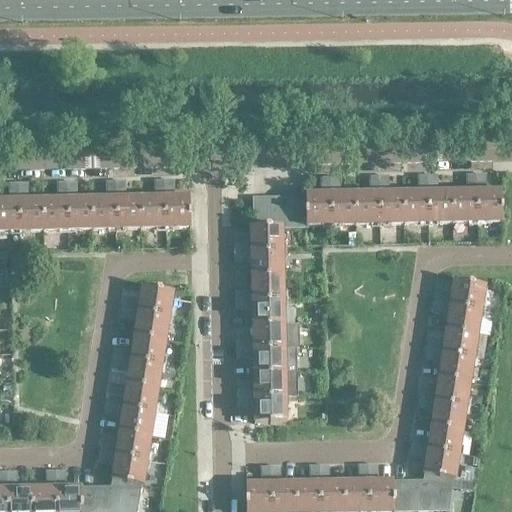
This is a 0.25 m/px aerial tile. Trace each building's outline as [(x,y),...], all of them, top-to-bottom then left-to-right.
[(476,189),(475,176),(467,176),(467,189),(471,189),(476,189)] [(484,189),(484,176),(475,176),(476,189),(480,189),(484,189)] [(427,190),(427,177),(418,177),(418,190),(422,190),(427,190)] [(436,190),(435,177),(427,177),(427,190),(431,190),(436,190)] [(378,191),(378,178),(369,178),(370,191),(374,191),(378,191)] [(387,191),(387,178),(378,178),(378,191),(383,191),(387,191)] [(329,192),(329,179),(321,179),(321,192),(325,192),(329,192)] [(338,192),(338,179),(329,179),(329,192),(334,192),(338,192)] [(164,195),(164,182),(155,182),(155,195),(160,195),(164,195)] [(173,195),(173,182),(164,182),(164,195),(169,195),(173,195)] [(115,196),(115,183),(106,183),(106,196),(111,196),(115,196)] [(124,196),(124,183),(115,183),(115,196),(120,196),(124,196)] [(66,197),(66,184),(58,184),(58,197),(62,197),(66,197)] [(75,197),(75,184),(66,184),(66,197),(71,197),(75,197)] [(18,198),(17,185),(9,185),(9,198),(13,198),(18,198)] [(26,198),(26,185),(17,185),(18,198),(22,198),(26,198)] [(476,225),(476,189),(471,189),(471,193),(451,193),(452,226),(476,225)] [(501,225),(500,192),(480,193),(480,189),(476,189),(476,225),(501,225)] [(427,226),(427,190),(422,190),(423,194),(403,194),(403,227),(427,226)] [(452,226),(451,193),(431,194),(431,190),(427,190),(427,226),(452,226)] [(379,227),(378,191),(374,191),(374,195),(354,195),(354,228),(379,227)] [(403,227),(403,194),(383,195),(383,191),(378,191),(379,227),(403,227)] [(330,228),(329,192),(325,192),(325,196),(305,196),(305,200),(305,228),(330,228)] [(354,228),(354,195),(334,195),(334,192),(329,192),(330,228),(354,228)] [(165,231),(164,195),(160,195),(160,199),(140,199),(140,231),(165,231)] [(189,231),(189,198),(169,199),(169,195),(164,195),(165,231),(188,230),(189,231)] [(116,232),(115,196),(111,196),(111,200),(91,200),(91,232),(116,232)] [(140,231),(140,199),(120,200),(120,196),(115,196),(116,232),(140,231)] [(67,233),(66,197),(62,197),(62,201),(42,201),(43,233),(67,233)] [(91,232),(91,200),(71,201),(71,197),(66,197),(67,233),(91,232)] [(0,234),(18,234),(18,198),(13,198),(13,202),(0,202),(0,234)] [(43,233),(42,201),(22,202),(22,198),(18,198),(18,234),(43,233)] [(280,229),(279,200),(267,201),(267,229),(280,229)] [(293,229),(292,200),(279,200),(280,229),(282,229),(282,230),(293,229)] [(305,229),(305,228),(305,200),(292,200),(293,229),(305,229)] [(267,229),(267,201),(253,201),(254,229),(267,229)] [(282,253),(282,230),(282,229),(280,229),(267,229),(254,229),(249,229),(250,250),(246,250),(246,254),(282,253)] [(246,254),(246,250),(246,245),(233,246),(233,254),(246,254)] [(283,277),(282,253),(246,254),(246,259),(250,259),(250,278),(283,277)] [(246,263),(246,259),(246,254),(233,254),(233,263),(246,263)] [(283,302),(283,277),(250,278),(251,298),(247,298),(247,303),(283,302)] [(481,313),(485,288),(453,283),(450,303),(446,303),(445,307),(481,313)] [(169,319),(173,294),(141,289),(138,309),(134,309),(133,313),(169,319)] [(247,303),(247,298),(247,294),(234,294),(234,303),(247,303)] [(445,307),(446,303),(446,299),(434,297),(432,305),(445,307)] [(133,313),(134,309),(134,304),(121,302),(120,311),(133,313)] [(284,326),(283,302),(247,303),(247,307),(251,307),(251,327),(284,326)] [(247,311),(247,307),(247,303),(234,303),(234,312),(247,311)] [(443,316),(444,312),(445,307),(432,305),(431,314),(443,316)] [(477,337),(481,313),(445,307),(444,312),(448,312),(445,332),(477,337)] [(132,322),(132,317),(133,313),(120,311),(119,320),(132,322)] [(165,343),(169,319),(133,313),(132,317),(136,318),(133,338),(165,343)] [(284,351),(284,326),(251,327),(252,347),(248,347),(248,351),(284,351)] [(473,361),(477,337),(445,332),(442,352),(438,351),(437,355),(473,361)] [(162,367),(165,343),(133,338),(130,357),(126,357),(125,361),(162,367)] [(248,351),(248,347),(248,343),(235,343),(235,352),(248,351)] [(437,355),(438,351),(439,347),(426,345),(425,353),(437,355)] [(125,361),(126,357),(127,353),(114,350),(112,359),(125,361)] [(248,360),(248,356),(248,351),(235,352),(235,360),(248,360)] [(285,375),(284,351),(248,351),(248,356),(252,356),(252,376),(285,375)] [(436,364),(437,360),(437,355),(425,353),(423,362),(436,364)] [(470,385),(473,361),(437,355),(437,360),(441,360),(438,380),(470,385)] [(124,370),(125,365),(125,361),(112,359),(111,368),(124,370)] [(158,391),(162,367),(125,361),(125,365),(129,366),(126,386),(158,391)] [(285,399),(285,375),(252,376),(253,396),(249,396),(249,400),(285,399)] [(466,409),(470,385),(438,380),(435,400),(431,399),(430,403),(466,409)] [(154,415),(158,391),(126,386),(122,405),(119,405),(118,409),(154,415)] [(249,400),(249,396),(249,391),(236,392),(236,400),(249,400)] [(430,403),(431,399),(431,395),(419,393),(417,401),(430,403)] [(118,409),(119,405),(119,401),(106,399),(105,407),(118,409)] [(286,424),(285,399),(249,400),(249,405),(253,405),(253,425),(286,424)] [(249,409),(249,405),(249,400),(236,400),(236,409),(249,409)] [(429,412),(429,408),(430,403),(417,401),(416,410),(429,412)] [(462,433),(466,409),(430,403),(429,408),(433,408),(430,428),(462,433)] [(116,418),(117,414),(118,409),(105,407),(104,416),(116,418)] [(150,439),(154,415),(118,409),(117,414),(121,414),(118,434),(150,439)] [(458,457),(462,433),(430,428),(427,448),(423,447),(422,451),(458,457)] [(147,463),(150,439),(118,434),(115,453),(111,453),(110,457),(147,463)] [(422,451),(423,447),(424,443),(411,441),(410,449),(422,451)] [(110,457),(111,453),(112,449),(99,447),(97,455),(110,457)] [(421,460),(422,456),(422,451),(410,449),(409,458),(421,460)] [(455,482),(458,457),(422,451),(422,456),(426,456),(423,476),(424,477),(451,481),(455,482)] [(109,466),(110,462),(110,457),(97,455),(96,464),(109,466)] [(143,488),(147,463),(110,457),(110,462),(114,462),(110,483),(112,483),(139,487),(143,488)] [(367,479),(367,466),(358,466),(358,479),(363,479),(367,479)] [(376,479),(375,466),(367,466),(367,479),(371,479),(376,479)] [(319,480),(318,467),(310,467),(310,480),(314,480),(319,480)] [(327,480),(327,467),(318,467),(319,480),(323,480),(327,480)] [(270,481),(270,468),(261,468),(261,481),(266,481),(270,481)] [(279,481),(278,468),(270,468),(270,481),(274,481),(279,481)] [(55,485),(55,472),(46,472),(46,485),(50,485),(55,485)] [(64,485),(63,472),(55,472),(55,485),(59,485),(64,485)] [(15,486),(15,473),(6,473),(6,486),(11,486),(15,486)] [(425,511),(446,511),(451,481),(424,477),(423,484),(392,484),(393,511),(417,511),(416,511),(425,511)] [(368,511),(367,479),(363,479),(363,483),(343,484),(343,511),(368,511)] [(392,511),(393,511),(392,484),(392,483),(372,483),(371,479),(367,479),(368,511),(392,511)] [(319,511),(319,480),(314,480),(314,484),(295,485),(295,511),(319,511)] [(343,511),(343,484),(323,484),(323,480),(319,480),(319,511),(343,511)] [(270,511),(270,481),(266,481),(266,485),(245,486),(245,511),(270,511)] [(295,511),(295,485),(274,485),(274,481),(270,481),(270,511),(295,511)] [(134,511),(139,487),(112,483),(111,489),(80,490),(80,511),(134,511)] [(55,511),(55,485),(50,485),(51,489),(31,490),(31,511),(55,511)] [(80,511),(80,490),(80,488),(59,489),(59,485),(55,485),(55,511),(80,511)] [(31,511),(31,490),(11,490),(11,486),(6,486),(7,511),(31,511)]
